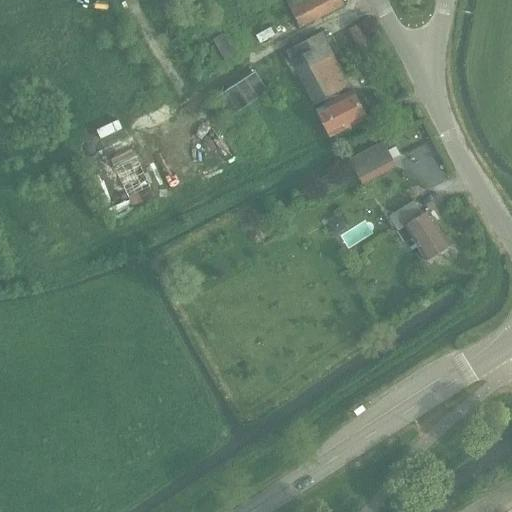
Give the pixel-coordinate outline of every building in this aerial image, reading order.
[(339,0),(286,0),(285,1),(299,29),(343,6),(339,0)] [(371,45),(361,23),(348,29),(357,51),(371,45)] [(229,24),(218,29),(233,61),(244,56),(229,24)] [(315,109),(329,136),(365,117),(351,91),(340,96),(338,92),(349,87),(320,31),(284,50),(313,105),(323,99),(325,104),(315,109)] [(349,159),(359,178),(391,161),(382,142),(349,159)] [(102,188),(112,210),(130,203),(106,147),(88,155),(103,188),(102,188)] [(403,226),(425,260),(449,245),(427,211),(421,214),(412,200),(388,216),(397,230),(403,226)]
